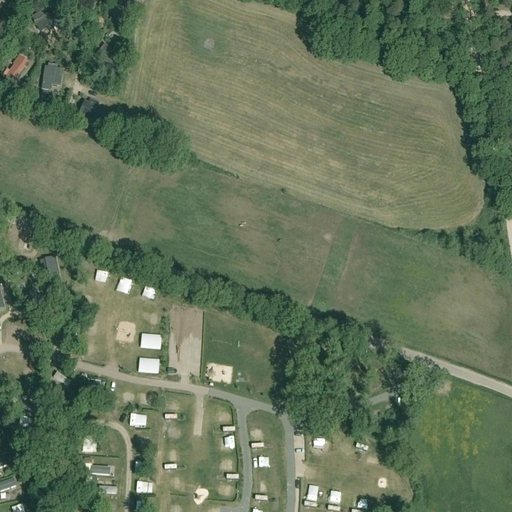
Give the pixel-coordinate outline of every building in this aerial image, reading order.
[(19,80),(21,76),(19,75),(29,59),(19,52),(7,72),(19,80)] [(7,75),(4,79),(11,84),(14,79),(7,75)] [(97,121),(105,110),(99,106),(102,102),(95,96),(92,100),(88,98),(80,108),(97,121)] [(60,284),(54,258),(44,260),(45,261),(46,270),(50,286),(60,284)] [(41,318),(49,312),(34,290),(26,296),(26,297),(32,305),(41,318)] [(141,364),(157,364),(157,353),(141,352),(141,364)] [(56,370),(53,375),(65,384),(69,379),(56,370)] [(153,401),(154,390),(142,390),(142,401),(153,401)] [(56,427),(37,436),(40,442),(59,433),(56,427)] [(114,447),(115,436),(103,436),(103,447),(114,447)] [(109,472),(109,467),(105,467),(105,461),(99,461),(99,472),(109,472)] [(135,488),(144,488),(145,478),(135,478),(135,488)] [(108,510),(108,499),(99,499),(99,510),(108,510)]
